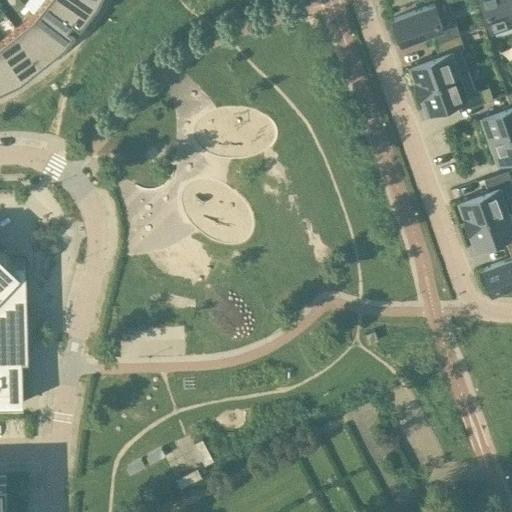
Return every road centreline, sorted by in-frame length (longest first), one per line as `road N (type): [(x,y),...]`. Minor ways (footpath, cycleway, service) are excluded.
road 1 (residential): [(511,311),(486,311),(469,297),(361,0)]
road 2 (residential): [(0,155),(31,157),(69,176),(98,227),(57,449)]
